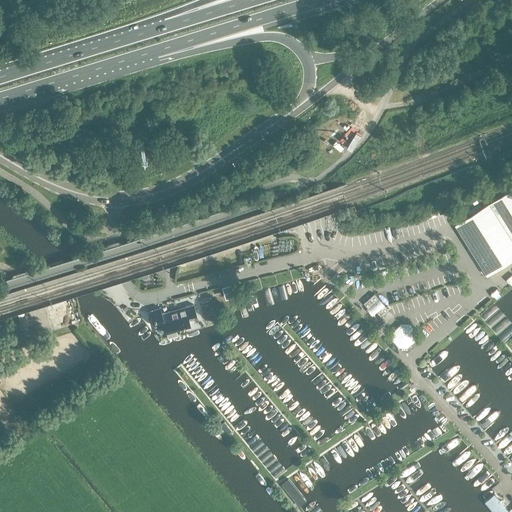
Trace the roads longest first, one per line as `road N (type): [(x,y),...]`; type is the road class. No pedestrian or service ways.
road 1 (primary): [(294,108),(183,182),(135,197),(81,194),(0,155)]
road 2 (motorway): [(153,51),(288,39),(310,68),(294,108)]
road 3 (unknown): [(426,384),(279,478),(296,511)]
road 4 (motorway): [(294,108),(441,0)]
road 5 (motorway): [(153,51),(325,0)]
road 6 (motorway): [(165,26),(0,77)]
road 7 (motorway): [(0,98),(153,51)]
